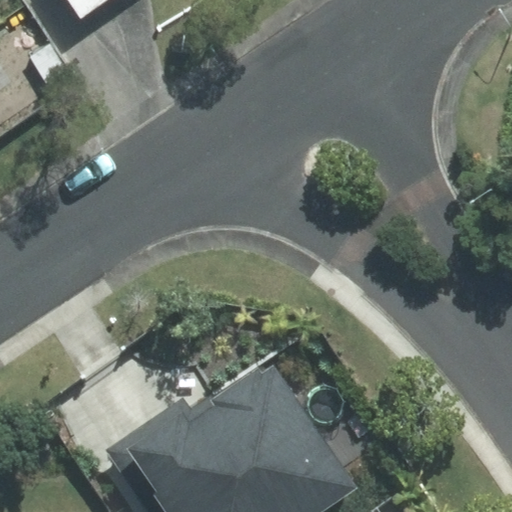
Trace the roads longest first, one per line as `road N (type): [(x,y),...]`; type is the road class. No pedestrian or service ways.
road 1 (residential): [(511,391),(305,221),(232,140)]
road 2 (residential): [(343,63),(426,191),(511,371)]
road 3 (residential): [(232,140),(0,288)]
road 4 (residential): [(343,63),(232,140)]
